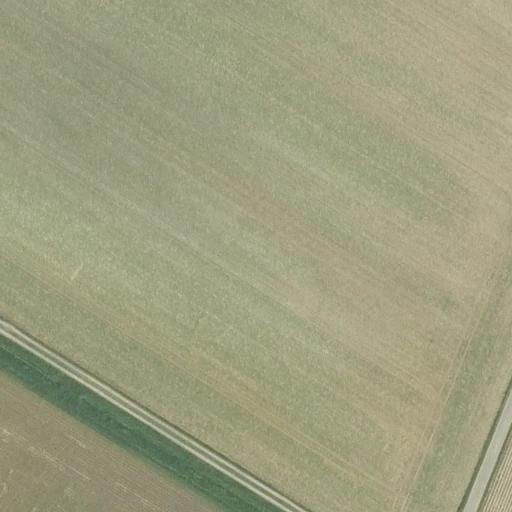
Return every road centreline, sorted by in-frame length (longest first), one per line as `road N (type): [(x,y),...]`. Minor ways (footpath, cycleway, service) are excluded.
road 1 (track): [(294,511),(0,326)]
road 2 (track): [(459,511),(511,379)]
